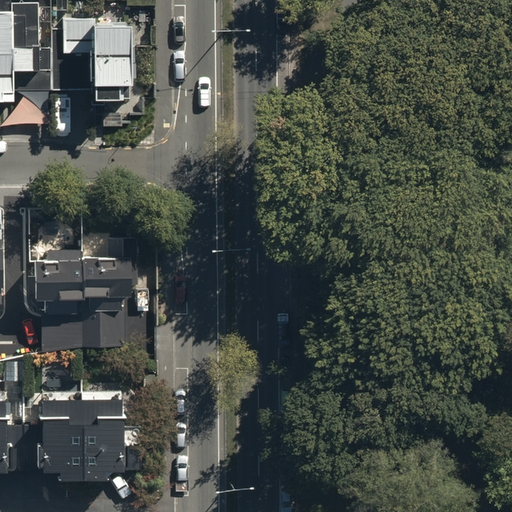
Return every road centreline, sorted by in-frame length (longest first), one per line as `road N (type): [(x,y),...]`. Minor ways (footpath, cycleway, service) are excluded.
road 1 (primary): [(258,0),(260,511)]
road 2 (primary): [(198,511),(193,165)]
road 3 (residential): [(193,165),(0,163)]
road 4 (primary): [(193,165),(194,0)]
